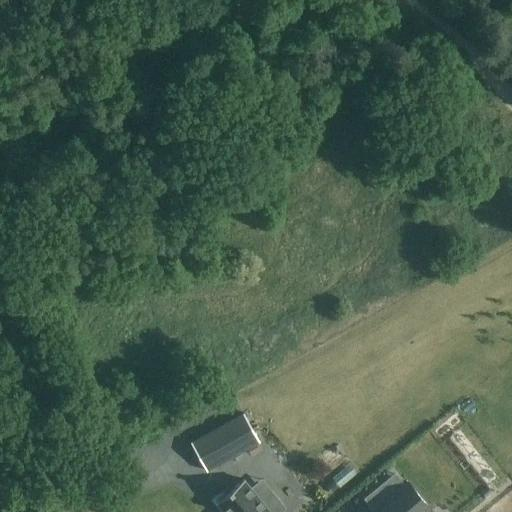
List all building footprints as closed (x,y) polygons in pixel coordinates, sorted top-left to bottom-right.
[(207,470),(259,442),(243,414),(191,442),(207,470)] [(345,468),(352,477),(358,472),(350,463),(345,468)] [(243,479),(216,502),(224,511),(278,511),(284,507),(272,493),(262,502),(243,479)] [(334,480),(333,481),(326,486),(331,492),(338,486),(334,480)] [(424,511),(425,511),(429,508),(408,481),(370,511),(424,511)]
